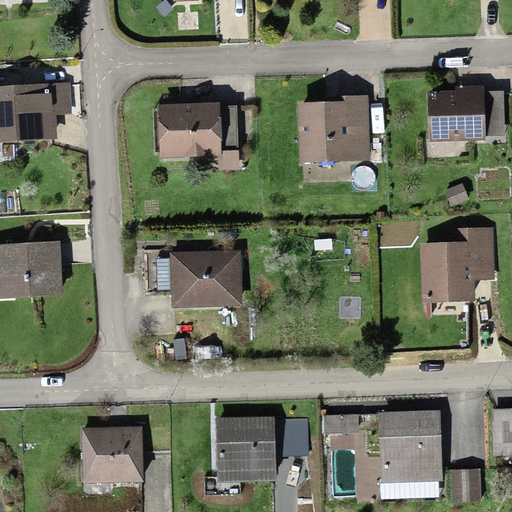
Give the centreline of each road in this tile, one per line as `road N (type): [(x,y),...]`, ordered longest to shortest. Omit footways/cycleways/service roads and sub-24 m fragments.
road 1 (residential): [(95,68),(511,56)]
road 2 (residential): [(511,376),(110,393)]
road 3 (residential): [(110,393),(95,68)]
